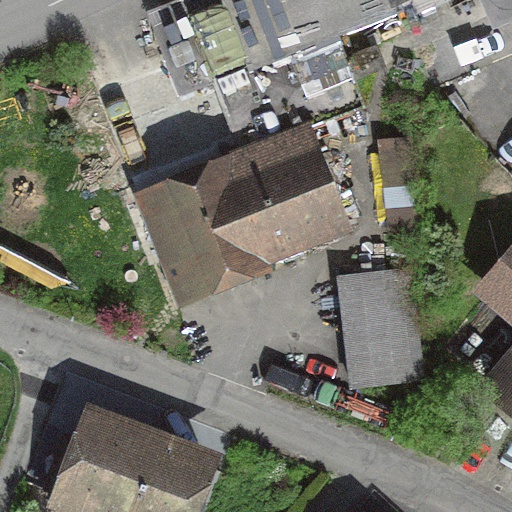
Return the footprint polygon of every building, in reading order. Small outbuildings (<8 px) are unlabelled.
[(401,3),(400,0),(225,0),(226,2),(250,65),(337,33),(401,3)] [(511,0),(400,0),(401,3),(407,0),(418,0),(422,8),(440,0),(486,0),(493,17),(511,8),(511,0)] [(226,2),(152,30),(176,94),(217,79),(244,148),(222,160),(260,257),(346,226),(310,130),(365,109),(337,33),(250,65),(226,2)] [(407,147),(382,149),(389,241),(414,240),(407,147)] [(260,257),(222,160),(132,195),(171,292),(260,257)] [(511,272),(486,304),(511,325),(511,362),(483,398),(511,421),(511,272)] [(414,279),(343,283),(349,390),(420,386),(414,279)] [(43,511),(189,511),(208,469),(96,420),(82,453),(65,446),(38,509),(43,511)]
